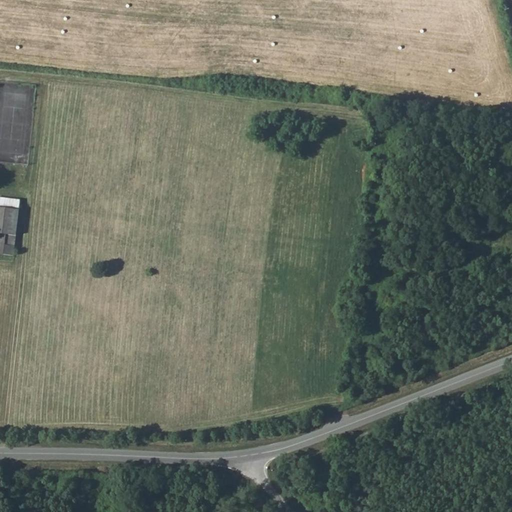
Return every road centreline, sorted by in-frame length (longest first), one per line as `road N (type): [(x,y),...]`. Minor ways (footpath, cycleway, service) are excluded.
road 1 (residential): [(243,457),(511,363)]
road 2 (residential): [(0,452),(243,457)]
